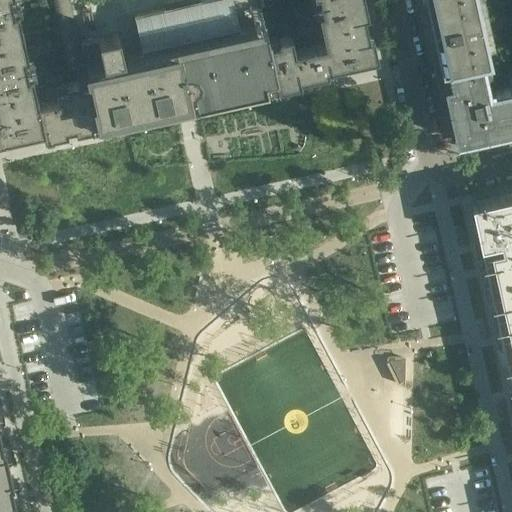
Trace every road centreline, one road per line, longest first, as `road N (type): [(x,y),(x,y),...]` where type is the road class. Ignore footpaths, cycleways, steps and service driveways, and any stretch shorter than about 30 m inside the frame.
road 1 (residential): [(43,511),(0,327)]
road 2 (residential): [(435,178),(394,0)]
